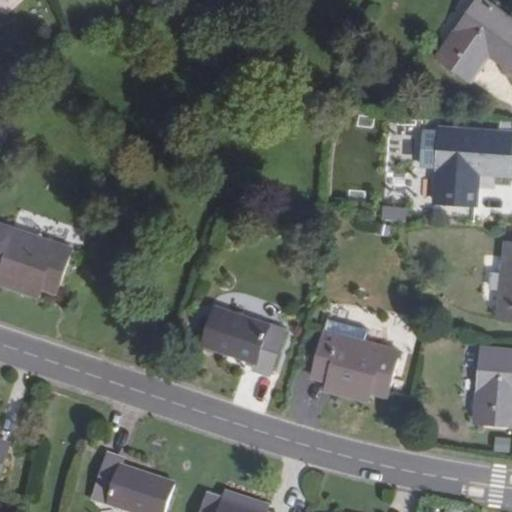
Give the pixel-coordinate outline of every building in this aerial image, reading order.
[(511,71),(511,21),(481,0),(478,0),(457,33),(455,33),(437,58),(472,82),(490,56),(511,71)] [(511,176),(511,166),(511,133),(442,129),(439,173),(437,173),(435,204),(476,207),(478,174),(511,176)] [(385,221),(408,222),(409,207),(385,206),(385,221)] [(0,275),(43,289),(58,294),(73,250),(0,226),(0,275)] [(497,320),(511,321),(511,243),(505,243),(497,320)] [(0,286),(40,301),(43,289),(0,275),(0,286)] [(269,377),(285,331),(216,308),(203,346),(256,363),(253,372),(269,377)] [(312,379),(326,382),(373,395),(388,398),(400,351),(325,332),(312,379)] [(511,352),(482,351),(480,393),(478,394),(475,422),(511,424),(511,352)] [(370,405),(373,395),(326,382),(324,393),(370,405)] [(0,474),(10,445),(0,440),(0,474)] [(126,460),(108,453),(93,499),(131,511),(169,511),(178,484),(124,467),(126,460)] [(270,511),(273,504),(228,490),(224,500),(261,511),(270,511)] [(261,511),(224,500),(209,495),(203,511),(261,511)]
